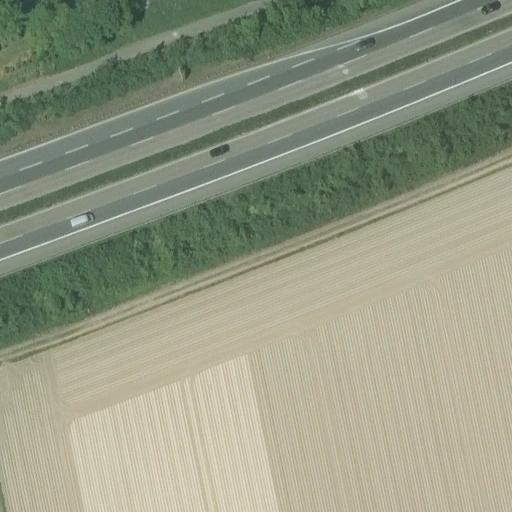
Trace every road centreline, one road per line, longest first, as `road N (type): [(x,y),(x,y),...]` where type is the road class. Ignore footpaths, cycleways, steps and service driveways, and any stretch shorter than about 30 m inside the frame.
road 1 (motorway): [(0,258),(511,55)]
road 2 (track): [(0,359),(511,159)]
road 3 (motorway): [(511,6),(0,206)]
road 4 (track): [(0,102),(276,0)]
